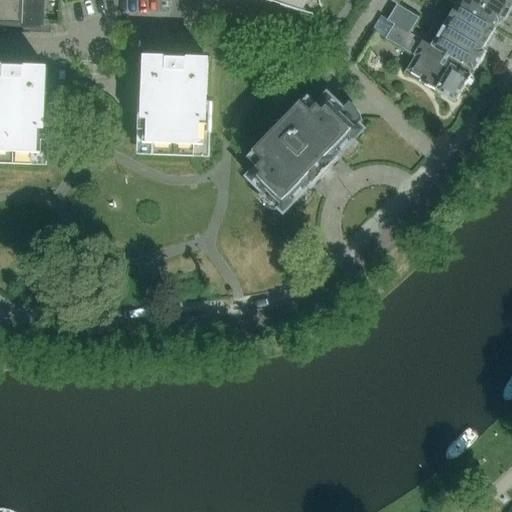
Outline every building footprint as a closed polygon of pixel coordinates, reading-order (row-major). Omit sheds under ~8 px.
[(0,0),(0,23),(22,24),(22,23),(42,24),(43,0),(266,0),(314,16),(315,14),(322,7),(323,7),(320,0),(0,0)] [(448,0),(457,5),(496,28),(499,22),(503,24),(511,8),(511,4),(505,0),(448,0)] [(397,4),(388,20),(395,24),(410,33),(419,17),(398,4),(397,4)] [(457,5),(432,46),(472,69),(475,71),(487,51),(483,49),(496,28),(457,5)] [(395,24),(386,38),(416,56),(407,72),(421,81),(420,81),(436,90),(437,90),(456,100),(465,84),(466,85),(472,76),(469,74),(472,69),(432,46),(410,33),(395,24)] [(194,59),(195,48),(168,47),(168,58),(147,58),(146,100),(140,100),(140,114),(139,131),(145,131),(144,155),(205,157),(206,133),(211,133),(212,102),(207,102),(208,60),(194,59)] [(0,163),(43,165),(44,141),(49,141),(51,111),(45,110),(47,68),(26,67),(27,56),(0,54),(0,163)] [(365,129),(344,110),(328,94),(327,95),(318,104),(310,96),(310,95),(309,94),(248,157),(249,158),(258,167),(250,175),(249,175),(248,177),(284,212),(311,185),(312,187),(322,176),(323,177),(324,176),(323,175),(329,170),(330,171),(331,169),(330,168),(340,158),(338,156),(365,129)]
